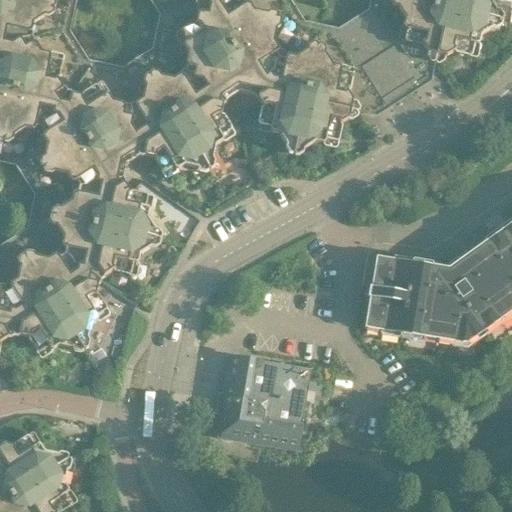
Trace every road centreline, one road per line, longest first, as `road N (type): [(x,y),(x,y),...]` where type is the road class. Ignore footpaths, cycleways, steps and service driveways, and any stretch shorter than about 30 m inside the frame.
road 1 (residential): [(150,417),(169,322),(203,268),(429,144)]
road 2 (residential): [(150,417),(56,398),(0,406)]
